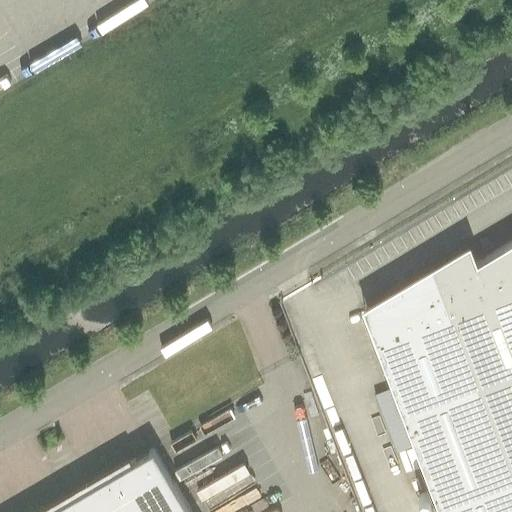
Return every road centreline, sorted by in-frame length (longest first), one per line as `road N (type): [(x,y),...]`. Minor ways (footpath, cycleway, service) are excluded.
road 1 (unclassified): [(0,437),(511,132)]
road 2 (unknown): [(396,511),(294,261)]
road 3 (unknown): [(305,511),(246,290)]
